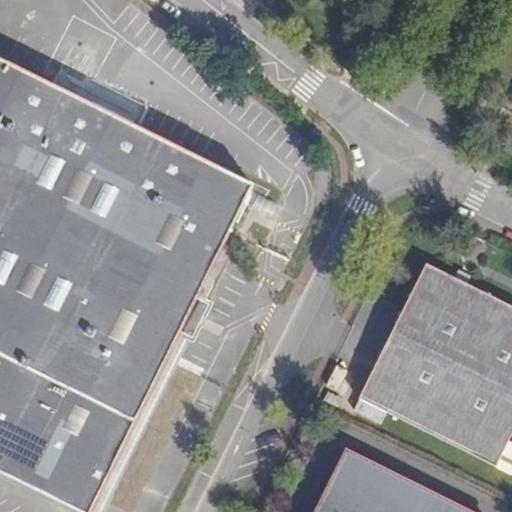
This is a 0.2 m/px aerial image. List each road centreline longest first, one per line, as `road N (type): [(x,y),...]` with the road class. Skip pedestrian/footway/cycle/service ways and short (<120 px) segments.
road 1 (residential): [(398,141),(209,511)]
road 2 (residential): [(200,0),(398,141)]
road 3 (residential): [(398,141),(470,0)]
road 4 (residential): [(398,141),(511,207)]
